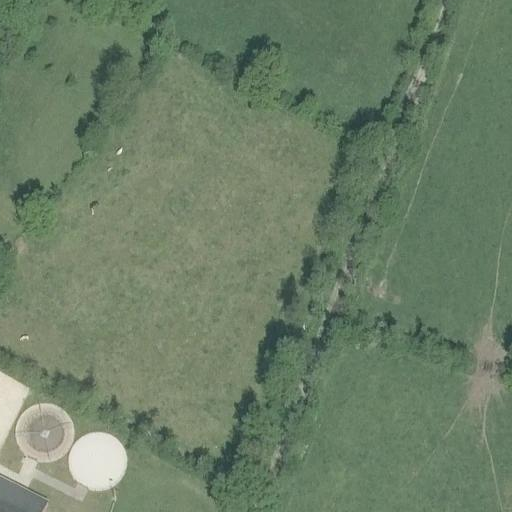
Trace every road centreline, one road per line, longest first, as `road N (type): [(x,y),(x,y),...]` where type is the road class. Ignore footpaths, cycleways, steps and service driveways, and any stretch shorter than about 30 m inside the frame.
road 1 (track): [(247,511),(441,0)]
road 2 (track): [(0,359),(253,495)]
